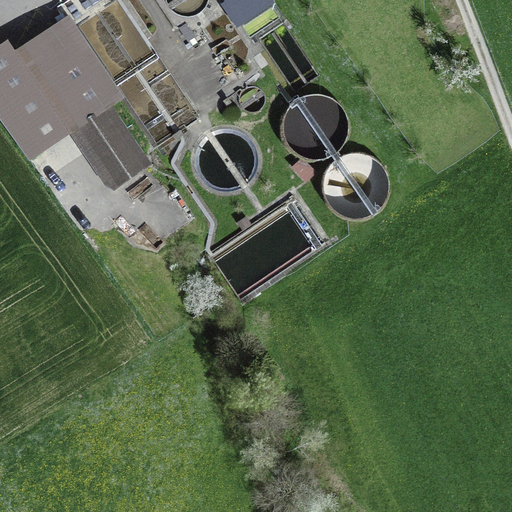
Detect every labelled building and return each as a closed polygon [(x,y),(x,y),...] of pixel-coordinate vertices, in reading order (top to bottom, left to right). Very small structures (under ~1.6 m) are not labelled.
[(60,10),(70,26),(71,26),(106,2),(105,0),(79,0),(75,3),(73,1),(60,10)] [(232,0),(226,4),(239,24),(271,3),(268,0),(232,0)] [(194,20),(180,29),(188,41),(210,24),(205,16),(195,22),(194,20)] [(106,106),(119,97),(71,26),(70,26),(12,65),(0,47),(0,118),(29,159),(72,129),(112,187),(145,165),(106,106)] [(283,132),(287,145),(296,155),(309,160),(323,160),(335,155),(345,144),(349,131),(347,117),(340,106),(329,98),(315,95),(302,98),(291,106),(284,118),(283,132)] [(323,191),(328,204),(337,214),(350,220),(364,219),(376,213),(385,203),(389,190),(387,176),(380,164),(369,156),(355,154),(342,157),(331,165),(324,177),(323,191)]
